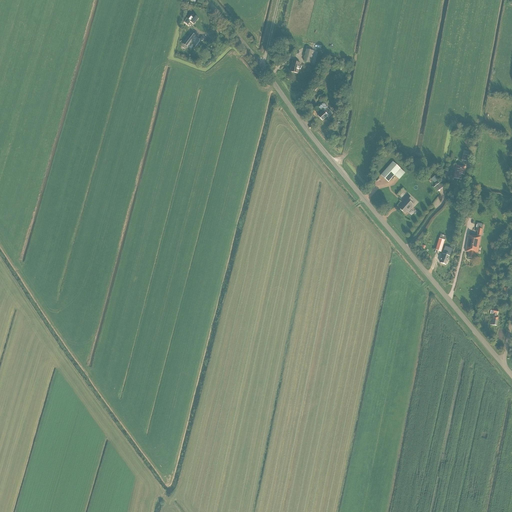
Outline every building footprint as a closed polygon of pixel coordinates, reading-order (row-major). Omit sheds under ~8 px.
[(192,16),(189,14),(184,22),(188,25),(190,22),(194,24),(198,18),(194,15),(192,16)] [(195,46),(200,40),(196,36),(191,32),(183,44),(187,48),(191,43),(195,46)] [(312,63),(315,51),(307,50),(304,61),(312,63)] [(298,74),(300,63),(292,62),(290,72),(298,74)] [(330,111),(326,107),(326,106),(324,103),(318,108),(321,111),(322,110),(323,112),(318,116),(322,121),(328,116),(329,117),(333,113),(330,110),(330,111)] [(388,182),(400,169),(393,162),(381,176),(388,182)] [(464,175),(466,167),(456,165),(454,178),(461,180),(462,175),(464,175)] [(436,175),(431,179),(435,183),(439,179),(436,175)] [(443,187),(440,183),(434,187),(438,192),(443,187)] [(402,199),(408,192),(403,187),(396,194),(402,199)] [(408,212),(414,206),(409,201),(411,198),(407,195),(403,201),(405,203),(400,209),(405,214),(407,212),(408,212)] [(481,237),(483,229),(482,229),(483,225),(477,224),(476,231),(478,232),(477,236),(472,236),(469,235),(466,252),(469,252),(468,258),(473,259),(474,253),(477,254),(480,237),(481,237)] [(439,239),(436,250),(441,252),(444,240),(439,239)] [(445,251),(440,263),(446,265),(449,256),(448,256),(450,253),(445,251)] [(493,316),(491,325),(496,326),(498,317),(496,317),(497,315),(498,315),(499,310),(491,308),(490,314),(494,314),(493,316)]
